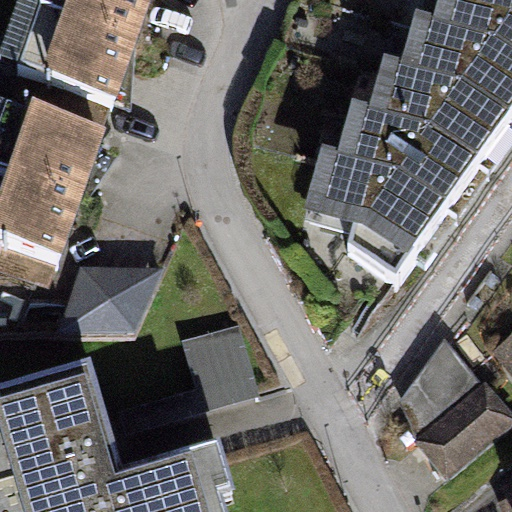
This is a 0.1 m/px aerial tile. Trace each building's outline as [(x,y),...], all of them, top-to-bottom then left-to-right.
[(25,0),(10,44),(136,90),(162,17),(113,0),(25,0)] [(511,0),(501,0),(490,16),(511,31),(511,0)] [(511,31),(490,16),(458,61),(511,97),(511,31)] [(136,90),(10,44),(0,71),(0,119),(111,159),(136,90)] [(511,138),(511,97),(458,61),(424,109),(497,160),(511,138)] [(497,160),(424,109),(393,152),(465,204),(497,160)] [(111,159),(0,119),(0,206),(83,236),(111,159)] [(465,204),(393,152),(358,201),(431,252),(465,204)] [(431,252),(358,201),(325,247),(398,299),(431,252)] [(83,236),(0,206),(0,289),(56,309),(83,236)] [(77,331),(158,334),(161,268),(80,264),(77,331)] [(511,357),(511,333),(500,344),(511,357)] [(262,415),(236,338),(182,357),(196,399),(117,426),(128,460),(262,415)] [(87,386),(0,410),(0,511),(219,511),(208,473),(119,498),(87,386)] [(511,439),(511,419),(487,390),(417,450),(451,491),(511,439)]
